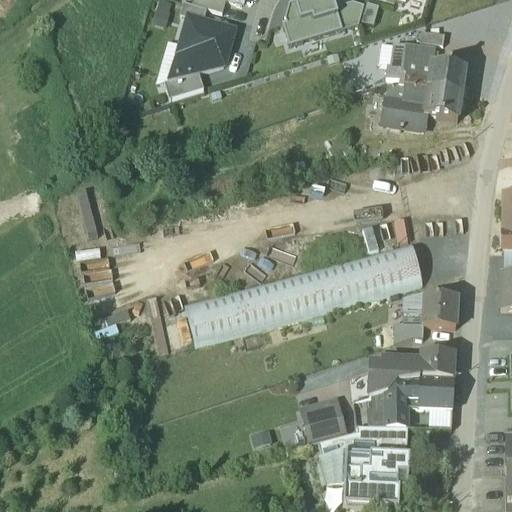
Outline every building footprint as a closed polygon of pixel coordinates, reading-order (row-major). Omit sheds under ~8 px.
[(206,16),(222,21),(226,7),(200,0),(194,0),(191,12),(206,16)] [(200,0),(226,7),(240,11),(243,0),(200,0)] [(283,31),(289,52),(340,37),(334,13),(330,2),(319,5),(318,0),(289,9),(285,24),(286,30),(283,31)] [(154,28),(165,30),(169,6),(158,4),(154,28)] [(334,13),(340,37),(357,32),(363,11),(351,8),(334,13)] [(187,25),(203,29),(206,16),(191,12),(184,10),(179,23),(187,25)] [(203,29),(187,25),(169,88),(193,81),(199,79),(224,72),(234,36),(203,29)] [(444,40),(420,37),(419,48),(442,52),(444,40)] [(435,55),(393,50),(390,72),(401,73),(401,77),(429,81),(431,69),(432,70),(435,55)] [(432,70),(431,69),(429,81),(427,96),(460,101),(464,74),(432,70)] [(390,72),(388,71),(386,84),(399,86),(401,77),(401,73),(390,72)] [(429,81),(401,77),(399,86),(398,91),(427,96),(429,81)] [(163,89),(168,106),(203,96),(199,79),(193,81),(169,88),(163,89)] [(398,91),(391,90),(387,92),(385,103),(391,104),(387,130),(423,136),(425,122),(423,122),(425,110),(396,105),(398,91)] [(427,96),(398,91),(396,105),(425,110),(427,96)] [(460,101),(427,96),(425,110),(423,122),(425,122),(457,127),(460,101)] [(511,197),(504,197),(502,257),(511,257),(511,197)] [(410,248),(183,309),(194,351),(422,291),(410,248)] [(511,277),(501,277),(500,315),(511,315),(511,277)] [(457,303),(423,302),(403,308),(402,318),(422,318),(422,332),(455,334),(457,303)] [(421,344),(422,332),(395,330),(393,350),(413,343),(421,344)] [(453,359),(421,358),(420,368),(419,384),(452,385),(453,359)] [(419,384),(420,368),(378,366),(378,370),(365,370),(363,405),(384,399),(387,398),(397,388),(405,388),(419,386),(419,384)] [(452,385),(419,384),(419,386),(417,414),(451,416),(453,385),(452,385)] [(419,386),(405,388),(404,414),(405,414),(417,414),(419,386)] [(405,388),(397,388),(387,398),(384,399),(384,406),(385,433),(405,433),(405,414),(404,414),(405,388)] [(334,406),(298,415),(307,450),(343,441),(334,406)] [(384,406),(376,407),(376,414),(369,415),(369,433),(385,433),(384,406)] [(369,433),(356,432),(357,438),(317,449),(321,464),(318,465),(325,493),(343,494),(342,511),(345,511),(344,511),(397,511),(399,494),(396,494),(397,480),(408,480),(409,461),(406,461),(407,433),(405,433),(385,433),(369,433)]
